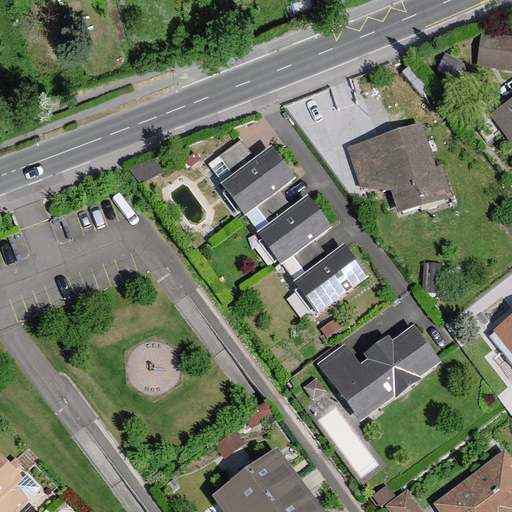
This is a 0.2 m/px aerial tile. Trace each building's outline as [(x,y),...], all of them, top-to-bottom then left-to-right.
[(511,41),(484,38),(480,69),(511,72),(511,41)] [(460,63),(446,57),(438,73),(453,81),(457,81),(462,79),(465,76),(466,72),(464,67),(460,63)] [(511,108),(494,121),(511,145),(511,108)] [(319,111),(297,121),(306,140),(328,129),(319,111)] [(434,174),(421,132),(397,139),(351,153),(363,190),(393,195),(399,217),(451,201),(442,172),(434,174)] [(208,169),(246,220),(257,211),(279,195),(292,186),(271,158),(258,167),(241,144),(208,169)] [(279,195),(257,211),(273,232),(259,242),(280,270),(283,268),(316,244),(328,235),(307,207),(295,216),(279,195)] [(316,244),(283,268),(300,289),(320,318),(365,285),(344,257),(332,266),(316,244)] [(424,264),(423,292),(441,293),(441,264),(424,264)] [(511,319),(496,332),(511,352),(511,319)] [(436,359),(413,328),(392,343),(388,337),(365,354),(369,360),(360,366),(344,346),(319,364),(358,417),(436,359)] [(318,511),(276,454),(217,498),(227,511),(318,511)] [(511,511),(511,464),(505,454),(437,503),(443,511),(511,511)] [(0,511),(19,511),(29,503),(43,490),(30,477),(24,482),(0,456),(0,511)] [(387,486),(374,496),(380,505),(394,495),(387,486)] [(421,511),(406,491),(387,505),(392,511),(421,511)] [(38,511),(29,503),(19,511),(38,511)]
